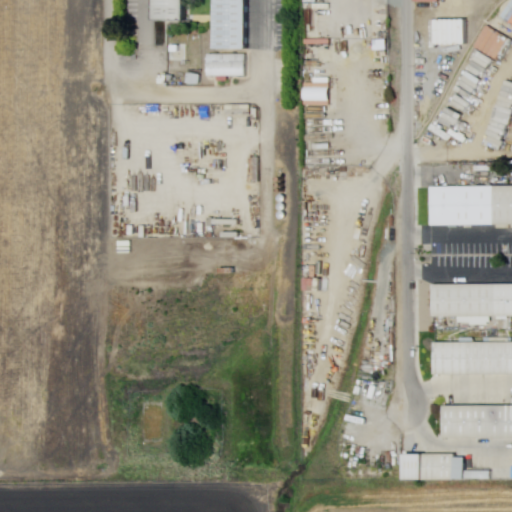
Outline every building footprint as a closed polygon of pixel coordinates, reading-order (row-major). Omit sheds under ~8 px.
[(159,0),(190,0),(190,22),(159,22),(159,0)] [(221,17),(220,0),(252,0),(253,16),(253,51),(221,51),(221,17)] [(181,53),(172,51),(175,39),(184,40),(181,53)] [(210,77),(210,55),(250,55),(250,77),(210,77)] [(228,115),(228,106),(253,106),(253,115),(228,115)] [(511,226),(435,227),(435,189),(511,188),(511,226)] [(511,318),(439,319),(439,286),(511,286),(511,318)] [(511,377),(440,377),(440,345),(511,344),(511,377)] [(511,440),(448,441),(448,408),(511,408),(511,440)] [(412,483),(472,483),(472,460),(461,460),(461,456),(412,456),(412,483)] [(473,481),(473,473),(497,473),(497,481),(473,481)]
